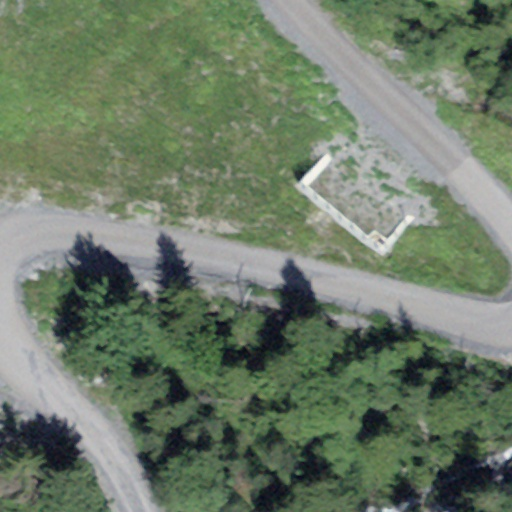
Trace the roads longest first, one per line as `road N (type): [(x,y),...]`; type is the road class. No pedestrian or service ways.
road 1 (track): [(0,247),(44,231),(104,233),(459,314),(511,318)]
road 2 (track): [(289,0),(511,222)]
road 3 (track): [(142,511),(113,448),(0,328)]
